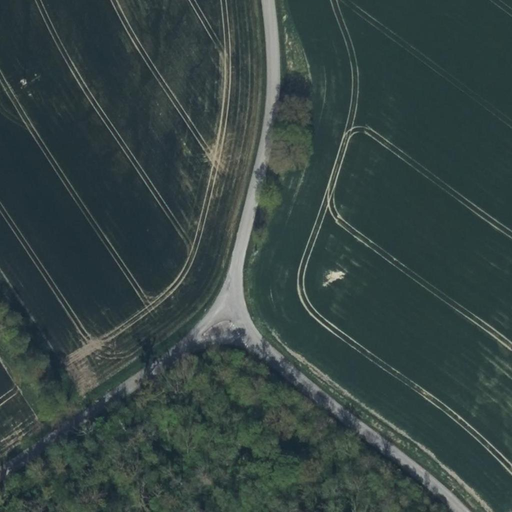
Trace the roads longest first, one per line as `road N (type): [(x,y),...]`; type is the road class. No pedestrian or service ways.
road 1 (tertiary): [(468,511),(216,306)]
road 2 (unclassified): [(216,306),(274,134),(267,0)]
road 3 (tertiary): [(0,459),(216,306)]
